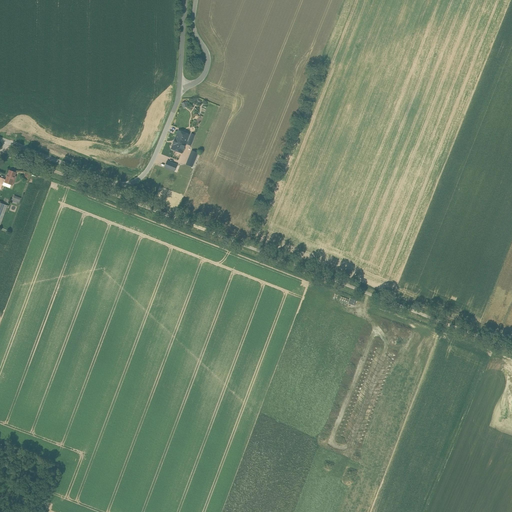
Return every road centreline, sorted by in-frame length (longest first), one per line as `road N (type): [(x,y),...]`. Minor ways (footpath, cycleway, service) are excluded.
road 1 (unclassified): [(511,351),(0,149)]
road 2 (unclassified): [(178,88),(147,171),(129,183),(3,141)]
